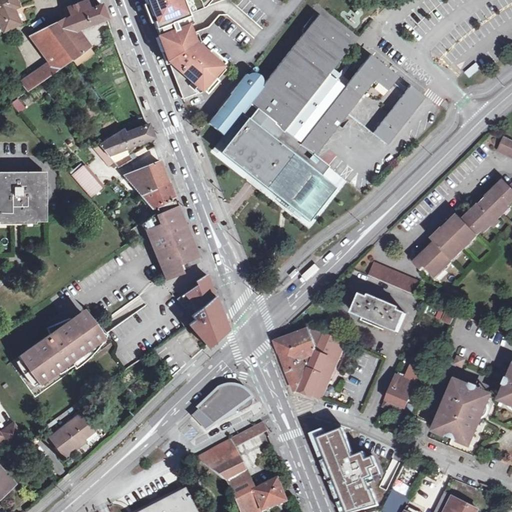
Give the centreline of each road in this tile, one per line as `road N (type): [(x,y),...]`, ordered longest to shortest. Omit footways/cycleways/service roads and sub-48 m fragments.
road 1 (secondary): [(123,0),(255,335)]
road 2 (secondary): [(255,335),(511,93)]
road 3 (residential): [(511,487),(364,427),(280,406)]
road 4 (secondary): [(212,375),(63,511)]
road 5 (residential): [(511,166),(494,159),(405,244)]
